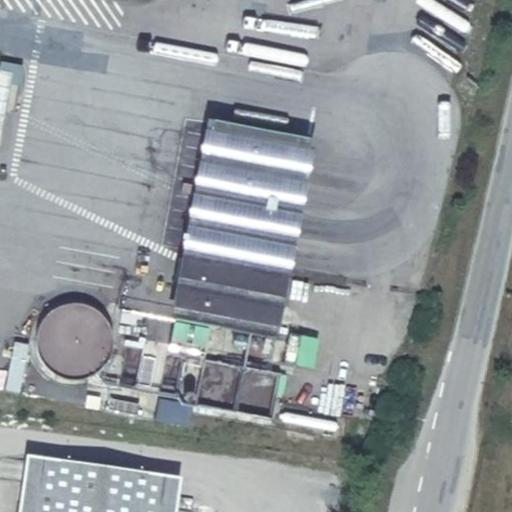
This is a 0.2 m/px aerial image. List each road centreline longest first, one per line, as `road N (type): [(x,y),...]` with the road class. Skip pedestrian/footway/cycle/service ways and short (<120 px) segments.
road 1 (tertiary): [(433,511),(511,167)]
road 2 (unknown): [(379,103),(393,134),(393,194),(342,407)]
road 3 (unknown): [(54,25),(18,316)]
road 4 (unknown): [(54,25),(245,60)]
road 5 (unknown): [(245,60),(379,103)]
